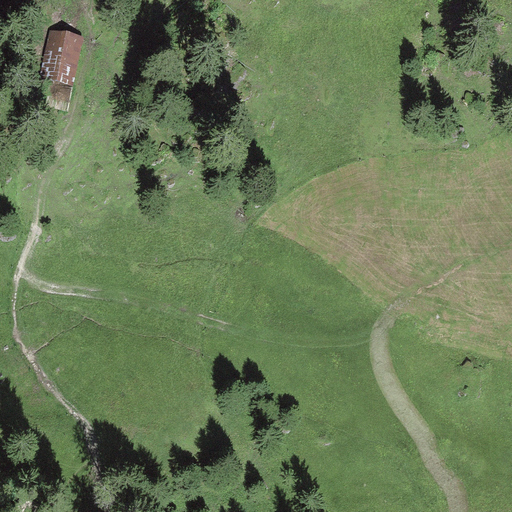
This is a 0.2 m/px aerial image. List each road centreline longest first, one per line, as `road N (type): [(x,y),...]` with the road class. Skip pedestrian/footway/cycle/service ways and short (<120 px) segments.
road 1 (track): [(511,240),(413,280),(380,327),(347,342),(242,329),(132,296),(46,287),(25,267)]
road 2 (track): [(85,0),(90,43),(77,102),(42,191),(25,267)]
